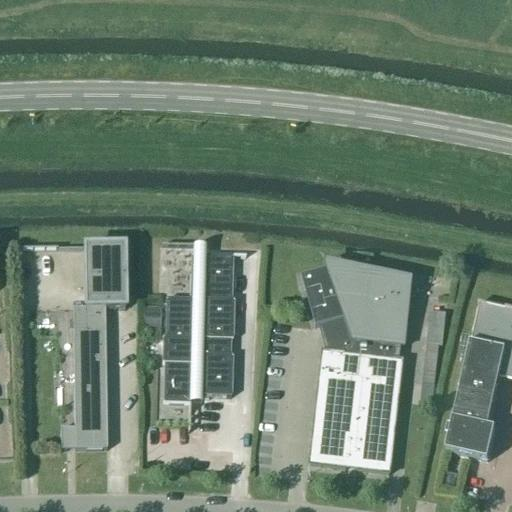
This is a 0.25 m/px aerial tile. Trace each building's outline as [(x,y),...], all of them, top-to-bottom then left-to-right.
[(244,262),(244,260),(205,259),(205,250),(160,249),(160,250),(190,251),(189,303),(165,302),(163,342),(161,342),(161,368),(163,368),(162,407),(187,408),(186,436),(188,436),(188,408),(200,408),(200,400),(229,401),(230,360),(228,360),(228,344),(231,344),(232,304),(229,304),(230,261),(244,262)] [(60,454),(106,454),(104,313),(124,313),(123,252),(83,252),(84,312),(72,312),(74,432),(59,433),(60,454)] [(377,285),(336,280),(332,269),(300,278),(315,330),(319,329),(323,340),(329,341),(327,355),(322,355),(310,468),(389,477),(402,364),(397,363),(399,349),(403,350),(411,284),(377,280),(377,285)] [(511,313),(478,306),(477,307),(479,308),(471,346),(470,346),(445,455),(487,464),(494,432),(487,431),(499,380),(511,383),(511,313)] [(154,311),(149,311),(142,311),(143,333),(159,333),(159,311),(154,311)] [(435,388),(439,348),(426,347),(422,387),(435,388)]
